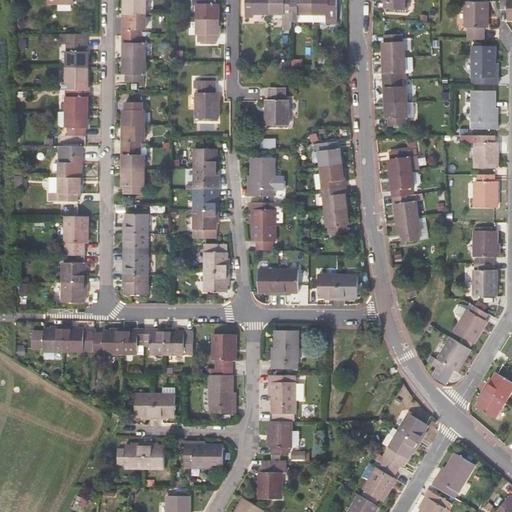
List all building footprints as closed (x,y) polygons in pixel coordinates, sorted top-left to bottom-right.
[(48,0),(48,8),(75,8),(75,5),(86,5),(86,0),(48,0)] [(125,3),(125,18),(144,18),(144,3),(142,3),(141,0),(126,0),(127,3),(125,3)] [(196,6),(196,22),(218,22),(218,6),(221,6),(220,0),(191,0),(191,6),(196,6)] [(270,17),(270,0),(248,0),(248,19),(255,19),(255,16),(270,17)] [(270,0),(270,17),(283,17),(282,30),(292,30),(293,23),(292,0),(270,0)] [(292,0),(293,23),(300,23),(300,17),(313,17),(314,17),(314,0),(292,0)] [(314,0),(314,17),(314,26),(338,26),(338,16),(338,0),(314,0)] [(407,0),(385,0),(386,2),(388,2),(387,10),(411,11),(411,3),(407,2),(407,0)] [(511,0),(503,0),(503,8),(510,8),(510,20),(511,20),(511,0)] [(487,2),(466,2),(466,28),(469,28),(469,40),(484,40),(485,28),(487,28),(487,2)] [(144,18),(125,18),(125,34),(123,34),(123,41),(140,41),(140,34),(144,34),(144,18)] [(218,22),(196,22),(196,38),(198,38),(199,45),(216,45),(216,38),(218,38),(218,22)] [(404,42),(404,39),(403,34),(387,35),(387,43),(385,43),(386,58),(407,57),(406,51),(406,42),(404,42)] [(68,35),(68,44),(68,51),(65,51),(65,67),(87,67),(87,52),(85,52),(85,35),(68,35)] [(413,39),(404,39),(404,42),(406,42),(406,51),(413,51),(413,39)] [(140,41),(123,41),(122,48),(125,48),(125,63),(144,63),(144,48),(140,48),(140,41)] [(495,47),(473,47),(473,85),(502,85),(502,78),(494,78),(495,47)] [(407,57),(386,58),(387,73),(385,73),(385,80),(403,79),(403,72),(407,72),(407,57)] [(144,63),(125,63),(124,79),(126,79),(127,86),(141,86),(142,80),(144,79),(144,63)] [(62,89),(70,90),(89,90),(89,83),(87,83),(87,67),(65,67),(65,74),(65,82),(62,82),(62,89)] [(403,79),(385,80),(385,87),(387,87),(388,102),(409,102),(408,86),(404,86),(403,79)] [(216,83),(199,83),(199,95),(196,95),(196,121),(219,121),(219,95),(216,95),(216,83)] [(267,102),(266,128),(289,128),(289,101),(286,101),(286,89),(270,89),(269,102),(267,102)] [(89,90),(70,90),(70,97),(65,97),(65,112),(87,112),(87,96),(89,96),(89,90)] [(494,93),(472,92),(472,130),(498,130),(498,124),(494,124),(494,93)] [(409,102),(388,102),(389,118),(391,118),(391,126),(408,125),(407,117),(419,116),(418,101),(409,102)] [(122,115),(122,130),(143,131),(143,116),(141,115),(141,107),(124,107),(124,115),(122,115)] [(87,112),(65,112),(65,127),(65,128),(67,128),(67,134),(85,135),(85,128),(87,128),(87,112)] [(143,131),(122,130),(122,146),(120,146),(120,153),(139,154),(139,147),(143,146),(143,131)] [(495,138),(479,137),(478,145),(476,145),(475,171),(497,171),(498,145),(495,145),(495,138)] [(319,150),(321,165),(343,163),(341,149),(339,149),(338,141),(316,144),(316,151),(319,150)] [(59,146),(58,177),(81,177),(81,162),(82,162),(83,146),(59,146)] [(391,160),(393,175),(414,172),(412,156),(420,155),(419,148),(392,151),(393,159),(391,160)] [(195,152),(195,171),(217,172),(220,172),(220,165),(217,165),(217,152),(195,152)] [(139,154),(120,153),(120,161),(122,161),(122,176),(143,176),(143,161),(139,161),(139,154)] [(412,156),(414,172),(420,171),(421,171),(420,155),(412,156)] [(250,193),(249,199),(275,199),(275,161),(253,161),(253,193),(250,193)] [(343,163),(321,165),(323,188),(327,187),(348,185),(347,179),(345,179),(343,163)] [(217,172),(195,171),(195,192),(202,192),(220,192),(220,185),(217,185),(217,172)] [(420,171),(414,172),(415,188),(419,187),(422,184),(420,171)] [(414,172),(393,175),(395,190),(392,190),(393,197),(413,195),(412,188),(415,188),(414,172)] [(143,176),(122,176),(122,192),(124,192),(124,200),(140,199),(140,192),(143,192),(143,176)] [(495,176),(478,176),(478,183),(475,184),(475,209),(497,210),(497,184),(495,184),(495,176)] [(81,177),(58,177),(58,192),(49,193),(49,199),(78,200),(78,193),(81,193),(81,177)] [(58,192),(58,177),(49,177),(49,193),(58,192)] [(348,185),(327,187),(328,195),(324,195),(326,210),(348,208),(346,193),(348,193),(348,185)] [(220,192),(202,192),(202,199),(195,199),(195,211),(217,212),(217,198),(220,198),(220,192)] [(413,195),(393,197),(394,205),(396,205),(398,219),(419,216),(417,201),(423,201),(423,193),(413,195)] [(277,205),(251,205),(251,213),(255,213),(255,243),(258,243),(258,252),(274,252),(274,243),(277,243),(277,205)] [(348,208),(326,210),(327,226),(330,226),(331,234),(348,232),(347,224),(349,224),(348,208)] [(217,212),(195,211),(194,231),(217,231),(217,219),(220,219),(220,212),(217,212)] [(419,216),(398,219),(400,234),(402,234),(403,242),(420,240),(419,232),(421,231),(419,216)] [(90,219),(67,218),(67,245),(70,245),(71,257),(87,257),(87,245),(90,245),(90,219)] [(124,237),(127,237),(149,236),(148,218),(127,218),(127,229),(124,229),(124,237)] [(217,231),(194,231),(194,240),(217,240),(217,231)] [(478,260),(478,267),(494,268),(494,260),(497,260),(497,246),(497,233),(495,233),(479,233),(476,233),(475,260),(478,260)] [(149,236),(127,237),(127,250),(124,250),(124,256),(142,256),(142,249),(149,250),(149,236)] [(207,247),(206,274),(231,274),(231,268),(228,268),(228,255),(226,255),(227,247),(207,247)] [(142,256),(124,256),(124,263),(127,263),(127,275),(149,276),(149,263),(142,263),(142,256)] [(65,265),(65,285),(89,285),(90,278),(87,278),(87,266),(65,265)] [(494,268),(478,267),(478,275),(475,275),(475,300),(496,301),(497,275),(494,275),(494,268)] [(278,294),(278,270),(261,269),(260,292),(272,291),(272,294),(278,294)] [(300,270),(278,270),(278,294),(286,294),(286,292),(299,292),(300,270)] [(231,274),(206,274),(206,294),(228,294),(228,281),(231,281),(231,274)] [(149,276),(127,275),(124,275),(124,283),(127,283),(127,297),(149,297),(149,276)] [(340,299),(340,275),(320,275),(320,297),(333,297),(333,299),(340,299)] [(359,276),(340,275),(340,299),(346,299),(347,297),(359,297),(359,276)] [(89,285),(65,285),(64,304),(87,304),(87,292),(89,292),(89,285)] [(415,285),(404,288),(406,298),(417,295),(415,285)] [(464,322),(470,313),(464,309),(459,308),(455,315),(457,318),(464,322)] [(472,314),(470,313),(464,322),(456,336),(475,347),(489,325),(487,324),(491,316),(476,308),(472,314)] [(65,352),(65,327),(58,327),(58,330),(45,330),(45,333),(34,332),(33,348),(45,348),(45,352),(65,352)] [(72,327),(65,327),(65,352),(85,352),(85,333),(85,330),(72,330),(72,327)] [(124,354),(124,332),(124,330),(117,330),(117,332),(104,332),(104,335),(95,335),(94,352),(94,354),(124,354)] [(138,332),(124,332),(124,354),(137,355),(137,347),(145,348),(145,330),(138,330),(138,332)] [(152,330),(145,330),(145,348),(152,348),(152,354),(165,355),(165,333),(152,332),(152,330)] [(165,330),(165,333),(165,355),(184,355),(185,333),(172,333),(172,330),(165,330)] [(298,330),(276,330),(275,360),(272,360),(272,367),(297,368),(298,330)] [(95,335),(95,334),(85,333),(85,352),(94,352),(95,335)] [(193,355),(193,333),(185,333),(184,355),(193,355)] [(236,334),(214,334),(213,360),(216,360),(216,367),(233,367),(233,360),(236,360),(236,334)] [(473,350),(454,339),(440,362),(443,363),(439,370),(454,378),(457,372),(460,373),(473,350)] [(443,363),(440,362),(436,359),(432,366),(439,370),(443,363)] [(224,375),(215,375),(211,375),(211,412),(236,413),(236,405),(233,405),(233,375),(224,375)] [(295,399),(296,384),(296,375),(270,375),(270,382),(273,382),(273,420),(292,421),(295,421),(295,399)] [(490,385),(486,391),(508,404),(511,397),(511,384),(498,376),(492,386),(490,385)] [(304,384),(296,384),(295,399),(303,399),(304,384)] [(164,395),(156,395),(155,419),(163,419),(163,417),(175,417),(176,395),(176,388),(164,388),(164,395)] [(508,404),(486,391),(482,398),(485,399),(479,409),(497,421),(508,404)] [(155,419),(156,395),(137,395),(136,416),(148,416),(148,419),(155,419)] [(410,413),(399,430),(420,442),(423,436),(421,435),(428,425),(410,413)] [(292,421),(273,420),(270,421),(269,447),(272,447),(272,453),(289,454),(290,447),(292,447),(292,421)] [(383,456),(385,458),(400,466),(402,467),(414,447),(416,449),(420,442),(399,430),(383,456)] [(194,441),(187,441),(187,467),(224,467),(224,445),(194,445),(194,441)] [(145,468),(145,444),(139,444),(139,446),(126,446),(125,451),(118,451),(118,465),(126,465),(125,468),(145,468)] [(152,444),(145,444),(145,468),(165,468),(165,446),(152,446),(152,444)] [(475,466),(457,455),(440,481),(438,480),(434,486),(456,498),(475,466)] [(400,466),(385,458),(379,468),(377,466),(363,489),(382,500),(395,478),(393,476),(400,466)] [(287,473),(287,460),(263,460),(263,471),(260,471),(260,498),(282,498),(282,472),(287,473)] [(447,511),(452,505),(430,492),(427,497),(430,499),(421,511),(447,511)] [(189,511),(190,495),(168,495),(167,511),(189,511)] [(511,511),(511,497),(510,495),(495,511),(511,511)] [(374,511),(377,507),(359,496),(348,511),(374,511)] [(260,511),(262,509),(243,497),(234,511),(260,511)]
